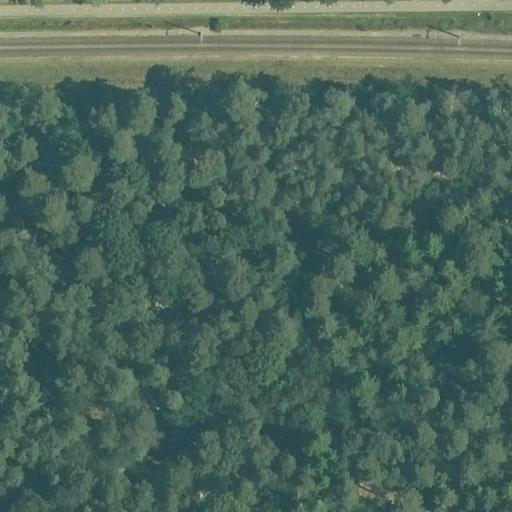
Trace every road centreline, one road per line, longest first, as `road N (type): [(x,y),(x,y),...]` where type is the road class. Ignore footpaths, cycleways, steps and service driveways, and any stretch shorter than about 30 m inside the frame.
road 1 (unclassified): [(203,511),(114,344),(40,247),(0,213)]
road 2 (track): [(511,445),(244,438),(236,511)]
